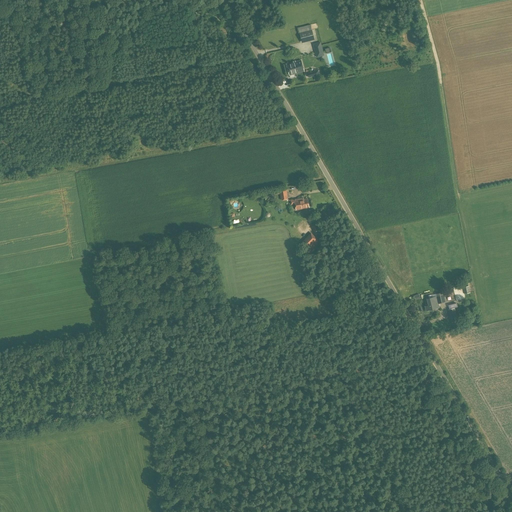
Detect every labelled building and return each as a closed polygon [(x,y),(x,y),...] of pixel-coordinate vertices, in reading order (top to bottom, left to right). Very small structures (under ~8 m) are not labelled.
[(301,42),(314,38),(312,31),(299,34),(301,42)] [(315,52),(323,50),(320,42),(313,44),(315,52)] [(288,70),(302,66),(301,61),(286,64),(288,70)] [(302,66),(288,70),(289,75),(304,71),(302,66)] [(318,70),(307,73),(309,78),(314,76),(315,81),(321,79),(318,70)] [(281,200),(288,199),(286,189),(279,190),(281,200)] [(296,210),(309,208),(307,198),(304,199),(303,198),(290,200),(291,205),(295,204),(296,210)] [(308,255),(320,242),(312,234),(300,247),(308,255)] [(426,310),(439,307),(438,304),(446,302),(444,292),(436,294),(437,297),(427,299),(429,305),(425,306),(426,310)]
